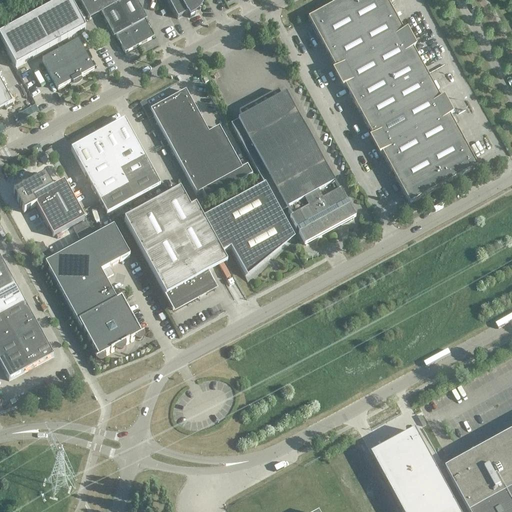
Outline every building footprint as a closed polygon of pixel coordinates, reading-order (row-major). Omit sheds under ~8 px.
[(77,0),(89,21),(100,14),(113,38),(115,37),(124,54),(154,38),(145,21),(147,20),(135,0),(77,0)] [(166,0),(177,19),(187,14),(189,19),(194,16),(194,15),(193,15),(192,14),(193,13),(196,11),(198,9),(199,7),(200,4),(201,1),(200,0),(166,0)] [(477,168),(384,0),(344,0),(308,20),(409,205),(477,168)] [(17,36),(30,59),(56,45),(60,52),(42,62),(57,91),(71,83),(71,81),(79,77),(80,79),(94,71),(78,42),(64,50),(60,43),(69,38),(56,14),(17,36)] [(0,110),(12,104),(0,83),(0,110)] [(242,119),(237,121),(230,125),(265,188),(203,222),(221,255),(229,251),(248,285),(294,241),(280,216),(287,212),(290,219),(291,219),(306,246),(353,220),(338,193),(285,95),(281,98),(277,91),(238,113),(242,119)] [(196,196),(201,193),(206,202),(252,177),(247,167),(241,170),(219,129),(208,134),(185,92),(150,112),(196,196)] [(124,121),(110,129),(71,151),(106,216),(160,187),(124,121)] [(76,225),(84,220),(64,183),(52,189),(45,176),(13,194),(23,214),(35,207),(55,243),(79,230),(76,225)] [(124,222),(165,297),(165,298),(172,311),(214,288),(207,276),(227,265),(221,255),(203,222),(195,207),(190,210),(180,191),(124,222)] [(129,257),(113,227),(45,265),(81,331),(82,331),(95,355),(94,356),(97,360),(98,361),(98,362),(99,362),(100,362),(101,362),(102,361),(103,360),(103,359),(104,358),(103,358),(103,357),(115,350),(115,349),(115,348),(115,347),(115,346),(116,345),(117,344),(118,344),(119,343),(121,343),(121,344),(122,344),(123,345),(123,346),(136,339),(136,340),(137,340),(137,341),(138,341),(139,341),(140,341),(141,340),(142,339),(142,338),(142,337),(142,336),(139,331),(138,332),(121,299),(116,302),(100,273),(129,257)] [(42,243),(30,250),(37,262),(49,256),(42,243)] [(0,260),(0,366),(8,382),(53,357),(0,260)] [(459,511),(416,433),(372,458),(401,511),(459,511)] [(511,511),(511,435),(446,472),(468,511),(511,511)]
